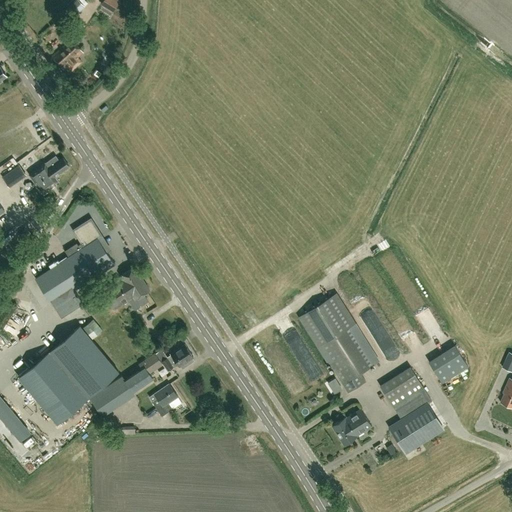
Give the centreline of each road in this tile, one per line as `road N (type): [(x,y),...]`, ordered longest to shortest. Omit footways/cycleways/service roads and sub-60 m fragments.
road 1 (secondary): [(325,511),(95,167)]
road 2 (unclassified): [(0,302),(95,167)]
road 3 (unclassified): [(66,124),(128,66),(142,0)]
